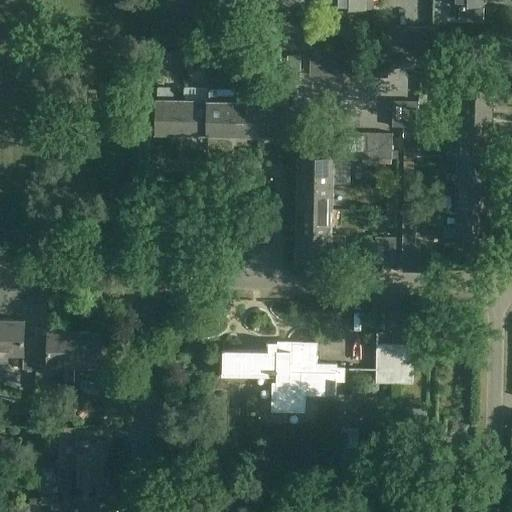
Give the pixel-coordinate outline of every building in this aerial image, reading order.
[(246,0),(205,0),(206,11),(239,11),(239,5),(247,5),(246,0)] [(448,0),(448,3),(467,4),(466,20),(483,21),(483,0),(448,0)] [(151,45),(163,45),(164,22),(151,22),(151,45)] [(163,45),(175,46),(176,23),(164,22),(163,45)] [(175,46),(187,46),(187,23),(176,23),(175,46)] [(187,23),(187,46),(198,46),(199,23),(187,23)] [(268,48),(279,48),(280,24),(268,24),(268,48)] [(279,48),(292,49),(292,25),(280,24),(279,48)] [(292,49),(303,49),(304,25),(292,25),(292,49)] [(303,49),(310,49),(315,49),(316,25),(304,25),(303,49)] [(315,49),(323,49),(327,49),(328,25),(316,25),(315,49)] [(386,27),(385,51),(398,51),(398,27),(386,27)] [(410,27),(398,27),(398,51),(409,51),(410,27)] [(421,27),(410,27),(409,51),(421,52),(421,27)] [(439,28),(421,27),(421,52),(438,52),(439,28)] [(309,74),(322,74),(323,49),(315,49),(310,49),(309,74)] [(322,74),(335,75),(335,50),(327,49),(323,49),(322,74)] [(335,75),(347,75),(348,50),(335,50),(335,75)] [(347,75),(360,75),(361,50),(348,50),(347,75)] [(360,75),(372,76),(373,51),(361,50),(360,75)] [(167,61),(184,61),(185,51),(167,51),(167,61)] [(185,51),(184,61),(202,62),(202,52),(185,51)] [(373,51),(372,76),(385,76),(385,51),(373,51)] [(218,62),(235,62),(236,53),(219,52),(218,62)] [(236,53),(235,62),(253,63),(253,53),(236,53)] [(266,63),(288,64),(288,54),(266,53),(266,63)] [(300,54),(288,54),(288,64),(287,80),(300,80),(300,54)] [(459,89),(459,114),(493,115),(493,89),(474,89),(474,77),(471,73),(458,72),(454,76),(454,89),(459,89)] [(158,87),(157,113),(157,133),(183,134),(184,100),(174,100),(174,94),(170,91),(170,87),(158,87)] [(210,88),(184,87),(184,100),(183,134),(209,134),(210,88)] [(235,89),(210,88),(209,134),(234,135),(235,89)] [(261,90),(235,89),(234,135),(260,136),(260,102),(261,90)] [(393,127),(406,127),(407,101),(393,101),(393,127)] [(419,101),(407,101),(406,127),(419,127),(419,101)] [(287,102),(260,102),(260,136),(286,136),(287,102)] [(459,114),(458,140),(492,141),(493,115),(459,114)] [(342,158),(355,158),(355,132),(342,132),(342,158)] [(368,133),(355,132),(355,158),(367,158),(368,133)] [(380,133),(368,133),(367,158),(379,158),(380,133)] [(393,134),(380,133),(379,158),(392,159),(393,134)] [(299,156),(299,182),(333,183),(333,157),(334,137),(300,137),(300,148),(301,148),(301,156),(299,156)] [(458,140),(458,166),(492,167),(492,141),(458,140)] [(415,148),(405,148),(405,165),(414,165),(415,148)] [(414,165),(405,165),(404,183),(414,183),(414,165)] [(458,166),(457,192),(491,193),(492,167),(458,166)] [(299,182),(298,207),(332,208),(333,183),(299,182)] [(457,192),(456,218),(490,218),(491,193),(457,192)] [(388,193),(387,209),(397,210),(398,194),(388,193)] [(404,204),(403,217),(416,217),(416,204),(404,204)] [(298,207),(298,234),(332,235),(332,208),(298,207)] [(397,210),(387,209),(387,228),(397,228),(397,210)] [(403,217),(402,242),(415,242),(416,217),(403,217)] [(490,218),(456,218),(456,243),(490,244),(490,218)] [(332,235),(298,234),(297,260),(345,261),(345,235),(332,235)] [(383,262),(384,262),(396,262),(397,237),(384,236),(383,262)] [(36,369),(36,359),(36,338),(24,338),(25,320),(0,319),(0,368),(8,369),(8,354),(23,355),(23,369),(36,369)] [(63,380),(75,381),(76,331),(38,331),(38,327),(37,327),(36,338),(36,359),(48,359),(48,365),(64,366),(63,380)] [(76,331),(75,381),(100,381),(100,393),(113,393),(115,328),(101,328),(101,332),(76,331)] [(400,370),(400,383),(413,383),(414,344),(378,343),(378,333),(377,333),(376,370),(400,370)] [(272,411),(306,412),(307,395),(336,395),(336,381),(345,381),(345,367),(337,367),(337,363),(317,363),(318,342),(269,341),(269,350),(222,349),(222,376),(223,376),(223,370),(259,371),(259,381),(272,381),(272,411)] [(59,427),(59,466),(108,467),(108,429),(112,429),(113,428),(74,427),(59,427)] [(42,504),(52,505),(100,506),(100,505),(96,505),(96,493),(107,493),(108,467),(59,466),(58,492),(43,491),(42,504)]
